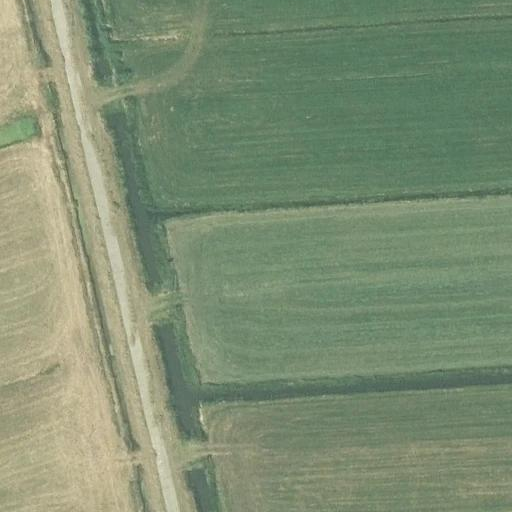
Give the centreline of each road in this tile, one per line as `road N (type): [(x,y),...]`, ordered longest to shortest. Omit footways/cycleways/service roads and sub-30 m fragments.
road 1 (unclassified): [(174,511),(56,0)]
road 2 (track): [(203,0),(181,81),(79,102)]
road 3 (track): [(299,295),(173,301),(128,313)]
